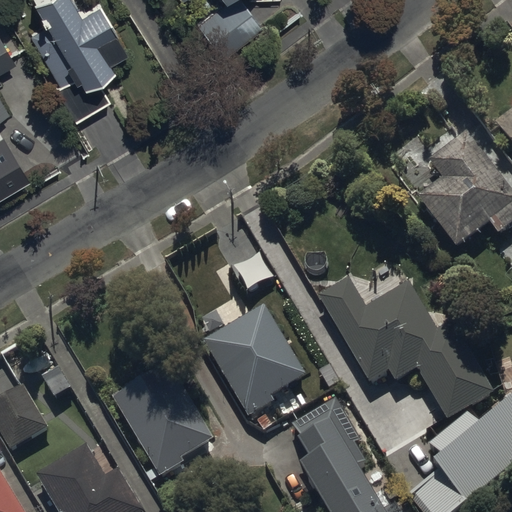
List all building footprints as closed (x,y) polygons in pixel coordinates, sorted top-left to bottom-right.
[(44,28),(29,37),(59,90),(58,91),(76,124),(109,106),(97,86),(113,77),(108,68),(125,58),(97,8),(79,19),(68,0),(46,0),(33,8),(44,28)] [(240,0),(235,0),(197,27),(221,60),(263,31),(240,0)] [(0,121),(7,118),(0,105),(0,75),(14,67),(0,43),(0,121)] [(511,118),(496,131),(511,152),(511,118)] [(419,206),(459,259),(492,232),(500,242),(511,232),(511,197),(468,141),(429,171),(443,188),(419,206)] [(0,149),(0,197),(21,185),(0,149)] [(394,382),(416,369),(446,422),(494,395),(452,323),(436,332),(407,282),(363,307),(347,279),(318,295),(368,383),(388,372),(394,382)] [(309,386),(265,314),(204,351),(250,426),(276,410),(274,407),(309,386)] [(184,468),(215,448),(170,376),(115,410),(162,485),(186,471),(184,468)] [(0,407),(0,437),(13,458),(50,435),(24,393),(0,407)] [(427,452),(441,468),(408,495),(422,511),(451,511),(511,461),(511,395),(478,425),(470,416),(427,452)] [(304,481),(321,511),(397,511),(396,511),(377,511),(358,479),(369,473),(357,453),(362,450),(337,406),(294,432),(307,453),(302,456),(313,475),(304,481)] [(86,444),(36,475),(57,511),(142,511),(144,511),(118,468),(105,476),(86,444)] [(0,511),(23,511),(0,471),(0,511)]
